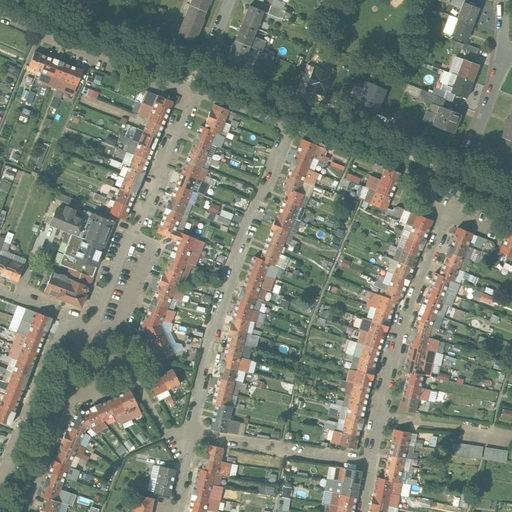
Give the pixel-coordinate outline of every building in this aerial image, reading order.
[(190,0),(189,5),(205,11),(209,0),(190,0)] [(463,3),(457,19),(472,25),(479,9),(463,3)] [(205,11),(189,5),(178,34),(193,40),(198,28),(199,28),(201,23),(200,23),(205,11)] [(263,11),(249,5),(242,23),(256,29),(263,11)] [(165,10),(159,8),(155,18),(161,20),(165,10)] [(472,25),(457,19),(451,36),(466,42),(472,25)] [(256,29),(242,23),(235,40),(249,46),(261,51),(265,41),(253,36),(256,29)] [(249,46),(235,40),(227,57),(242,63),(249,46)] [(466,51),(477,54),(479,48),(467,45),(466,51)] [(46,57),(34,52),(28,67),(41,72),(46,57)] [(53,59),(46,57),(41,72),(37,81),(49,85),(59,61),(54,59),(53,59)] [(478,65),(463,59),(457,75),(472,81),(478,65)] [(64,63),(59,61),(49,85),(61,90),(62,87),(64,81),(70,66),(63,63),(64,63)] [(314,67),(307,64),(300,81),(308,84),(314,67)] [(321,70),(314,67),(308,84),(306,89),(323,95),(333,70),(323,65),(321,70)] [(70,66),(64,81),(62,87),(65,88),(64,91),(73,95),(75,87),(73,87),(74,85),(76,85),(82,71),(70,66)] [(101,77),(87,73),(85,80),(99,84),(101,77)] [(472,81),(457,75),(451,92),(466,98),(472,81)] [(386,89),(369,82),(360,103),(378,110),(386,89)] [(25,90),(23,89),(19,100),(25,102),(29,91),(31,86),(28,84),(25,90)] [(435,95),(407,84),(405,92),(432,103),(435,95)] [(35,93),(29,91),(25,102),(31,104),(35,93)] [(157,96),(152,94),(149,102),(148,102),(147,106),(153,108),(168,114),(173,102),(158,96),(157,96)] [(355,100),(344,95),(341,101),(353,106),(355,100)] [(54,97),(50,107),(56,109),(60,99),(54,97)] [(148,102),(136,97),(134,101),(140,103),(147,106),(148,102)] [(228,111),(214,104),(211,112),(210,111),(208,116),(223,123),(224,122),(228,111)] [(168,114),(153,108),(147,106),(144,112),(150,114),(148,120),(163,126),(168,114)] [(461,113),(442,106),(439,114),(428,110),(423,121),(453,132),(461,113)] [(503,137),(511,140),(511,113),(510,119),(509,119),(506,125),(507,125),(503,137)] [(402,116),(397,115),(394,124),(410,129),(413,120),(402,116)] [(223,123),(208,116),(206,121),(207,121),(204,128),(215,133),(223,137),(225,138),(227,133),(228,133),(227,133),(228,130),(230,125),(224,122),(223,123)] [(163,126),(148,120),(143,131),(158,137),(163,126)] [(215,133),(204,128),(200,126),(197,134),(197,133),(195,138),(210,144),(215,133)] [(143,131),(137,129),(132,140),(153,149),(158,137),(143,131)] [(153,149),(132,140),(124,137),(122,143),(129,146),(126,152),(134,154),(134,155),(148,161),(153,149)] [(511,163),(511,140),(503,137),(498,149),(497,148),(494,154),(496,155),(491,166),(491,167),(508,174),(508,173),(511,163)] [(210,144),(195,138),(193,143),(190,150),(205,156),(210,144)] [(324,149),(302,140),(297,152),(312,158),(312,157),(318,160),(324,162),(326,163),(328,158),(321,156),(324,149)] [(205,156),(190,150),(186,162),(201,168),(205,156)] [(312,158),(297,152),(294,159),(293,159),(291,163),(307,170),(307,169),(313,172),(316,165),(318,160),(312,157),(312,158)] [(148,161),(134,155),(129,166),(144,172),(148,161)] [(211,158),(210,159),(208,164),(217,167),(219,162),(216,161),(211,158)] [(122,164),(112,160),(110,165),(120,169),(123,164),(122,164)] [(201,168),(186,162),(181,174),(196,180),(201,182),(202,182),(207,170),(201,168)] [(307,170),(291,163),(289,168),(290,169),(287,175),(302,181),(307,184),(310,178),(311,179),(313,172),(307,169),(307,170)] [(144,172),(129,166),(123,164),(122,164),(123,164),(120,169),(118,175),(124,178),(140,184),(141,180),(144,172)] [(400,174),(385,168),(380,180),(395,186),(400,174)] [(196,180),(181,174),(176,185),(191,191),(196,180)] [(302,181),(287,175),(282,188),(288,190),(288,189),(308,198),(309,198),(312,191),(311,191),(313,186),(307,184),(302,181)] [(140,184),(124,178),(119,190),(134,196),(134,197),(138,189),(139,185),(140,185),(140,184)] [(0,180),(0,195),(6,197),(9,183),(0,180)] [(395,186),(380,180),(375,192),(390,198),(395,186)] [(191,191),(176,185),(171,197),(186,203),(191,191)] [(313,186),(311,191),(312,191),(320,194),(322,190),(313,186)] [(308,198),(288,189),(288,190),(283,201),(298,207),(304,209),(308,198)] [(390,198),(375,192),(369,189),(364,201),(370,204),(385,210),(390,198)] [(134,196),(119,190),(114,201),(129,207),(134,196)] [(78,201),(59,194),(57,200),(76,208),(78,201)] [(106,198),(97,195),(95,199),(104,203),(106,198)] [(186,203),(171,197),(168,204),(168,203),(166,208),(181,215),(186,203)] [(129,207),(114,201),(112,207),(106,204),(103,211),(124,219),(129,207)] [(298,207),(283,201),(278,213),(293,219),(298,207)] [(66,207),(59,204),(52,221),(50,226),(51,226),(60,229),(104,247),(114,222),(83,210),(80,218),(72,215),(74,210),(66,207)] [(181,215),(166,208),(164,213),(165,213),(162,220),(177,226),(182,229),(187,217),(181,215)] [(233,215),(222,210),(220,216),(230,220),(233,215)] [(417,215),(411,212),(406,224),(412,227),(427,233),(432,221),(417,215)] [(293,219),(278,213),(275,220),(275,219),(273,224),(288,230),(288,231),(295,234),(298,227),(296,226),(299,221),(293,219)] [(51,219),(43,216),(41,222),(50,226),(52,221),(50,220),(51,219)] [(230,221),(220,217),(217,222),(228,226),(230,221)] [(177,226),(162,220),(159,228),(157,232),(177,241),(180,233),(181,233),(182,229),(177,226)] [(50,226),(41,222),(35,237),(45,241),(51,226),(50,226)] [(288,230),(273,224),(271,229),(269,236),(283,242),(284,242),(289,245),(289,244),(291,240),(293,234),(288,231),(288,230)] [(427,233),(412,227),(406,224),(405,224),(403,231),(401,236),(402,236),(407,239),(423,245),(425,240),(424,240),(427,233)] [(60,229),(51,226),(45,241),(54,245),(60,229)] [(403,231),(395,227),(393,232),(401,236),(403,231)] [(472,234),(457,228),(452,240),(467,246),(472,234)] [(104,247),(60,229),(54,245),(48,260),(92,277),(104,247)] [(4,239),(0,250),(1,251),(2,252),(6,254),(6,253),(13,235),(7,233),(4,239)] [(181,233),(180,233),(177,241),(175,245),(199,255),(204,243),(181,233)] [(283,242),(269,236),(264,248),(279,254),(284,242),(283,242)] [(423,245),(407,239),(402,236),(397,248),(417,257),(420,250),(421,250),(423,245)] [(478,236),(473,246),(480,249),(482,244),(484,239),(478,236)] [(511,242),(504,239),(499,251),(500,252),(511,256),(511,242)] [(467,246),(452,240),(449,247),(449,246),(447,251),(462,258),(467,246)] [(199,255),(175,245),(172,252),(170,257),(185,263),(195,266),(199,255)] [(279,254),(264,248),(259,259),(259,260),(268,263),(268,264),(273,266),(280,269),(285,257),(279,254)] [(417,257),(397,248),(395,253),(392,260),(393,260),(396,262),(398,262),(413,268),(417,257)] [(462,258),(447,251),(445,256),(445,257),(443,263),(458,269),(462,258)] [(6,254),(2,252),(0,256),(0,275),(5,277),(10,262),(11,262),(13,256),(6,253),(6,254)] [(511,256),(500,252),(498,256),(504,259),(505,257),(511,260),(511,256)] [(392,260),(384,256),(381,261),(390,265),(393,260),(392,260)] [(185,263),(170,257),(168,262),(166,269),(186,277),(191,265),(185,263)] [(268,263),(259,260),(259,259),(254,257),(249,269),(264,275),(264,276),(269,278),(272,270),(272,269),(273,266),(268,264),(268,263)] [(396,262),(393,260),(390,265),(387,272),(388,272),(393,274),(409,280),(411,276),(410,275),(413,268),(398,262),(396,262)] [(11,262),(10,262),(5,277),(17,282),(23,267),(11,262)] [(458,269),(443,263),(438,274),(438,275),(453,281),(458,269)] [(280,269),(273,266),(272,269),(272,270),(279,272),(278,273),(293,279),(295,275),(280,269)] [(186,277),(166,269),(163,276),(162,275),(160,280),(176,286),(178,280),(184,283),(186,277)] [(264,275),(249,269),(245,281),(259,287),(269,291),(273,279),(269,278),(264,276),(264,275)] [(393,274),(388,272),(385,279),(378,276),(376,281),(388,286),(403,292),(406,285),(407,285),(409,280),(393,274)] [(66,277),(60,274),(60,276),(52,273),(44,292),(81,307),(88,287),(79,283),(66,278),(66,277)] [(453,281),(438,275),(438,274),(434,273),(432,278),(430,285),(444,292),(449,280),(453,282),(453,281)] [(80,279),(67,274),(66,277),(66,278),(79,283),(80,279)] [(196,281),(186,277),(184,283),(188,285),(194,286),(196,281)] [(176,286),(160,280),(158,285),(159,285),(156,292),(171,298),(176,300),(180,301),(185,290),(176,286)] [(259,287),(245,281),(242,288),(241,288),(239,293),(255,299),(255,298),(261,301),(262,301),(266,290),(259,287)] [(403,292),(388,286),(376,281),(373,285),(382,289),(379,295),(380,295),(380,296),(395,302),(395,303),(398,304),(403,292)] [(444,292),(430,285),(425,297),(440,303),(445,305),(449,307),(454,295),(444,292)] [(171,298),(156,292),(153,299),(153,298),(151,303),(166,310),(171,298)] [(379,295),(370,292),(366,305),(367,306),(370,307),(376,309),(391,314),(395,303),(395,302),(380,296),(380,295),(379,295)] [(255,299),(239,293),(238,298),(236,305),(257,312),(261,301),(255,298),(255,299)] [(494,298),(482,293),(480,299),(491,304),(492,303),(494,304),(496,299),(493,298),(494,298)] [(440,303),(425,297),(422,304),(421,304),(419,309),(435,315),(441,317),(443,310),(444,309),(445,305),(440,303)] [(166,310),(151,303),(149,308),(149,309),(147,315),(161,321),(166,310)] [(257,312),(236,305),(233,317),(248,321),(254,323),(255,323),(258,312),(257,312)] [(376,309),(370,307),(369,312),(368,312),(366,319),(372,321),(387,326),(389,321),(388,321),(391,314),(376,309)] [(435,315),(419,309),(417,314),(418,314),(415,321),(430,327),(435,315)] [(36,313),(29,310),(25,322),(31,324),(31,325),(46,331),(47,331),(52,319),(36,313)] [(161,321),(147,315),(142,326),(148,338),(162,331),(160,326),(161,321)] [(248,321),(233,317),(231,324),(230,324),(229,329),(245,333),(251,335),(253,330),(253,328),(254,323),(248,321)] [(366,319),(362,318),(358,330),(361,331),(368,333),(383,338),(385,331),(386,331),(387,326),(372,321),(366,319)] [(430,327),(415,321),(414,325),(413,329),(412,328),(411,334),(432,339),(433,334),(435,335),(436,333),(437,329),(430,327)] [(46,331),(31,325),(27,337),(41,342),(46,331)] [(245,333),(229,329),(228,334),(228,335),(227,342),(242,345),(243,345),(250,347),(255,348),(258,337),(251,335),(245,333)] [(162,331),(148,338),(153,349),(168,342),(168,343),(175,344),(176,340),(173,339),(174,333),(162,331)] [(368,333),(361,331),(357,343),(364,345),(379,350),(383,338),(368,333)] [(432,339),(411,334),(410,339),(411,339),(409,346),(425,350),(431,351),(434,352),(437,341),(432,339)] [(41,342),(27,337),(22,348),(37,354),(41,342)] [(168,342),(153,349),(159,361),(166,358),(174,354),(168,343),(168,342)] [(242,345),(227,342),(224,354),(240,357),(239,357),(246,359),(247,360),(250,347),(243,345),(242,345)] [(379,350),(364,345),(357,343),(356,342),(352,356),(353,356),(359,358),(360,358),(375,362),(379,350)] [(37,354),(22,348),(15,346),(13,352),(20,354),(17,360),(32,366),(37,354)] [(425,350),(409,346),(406,358),(428,363),(430,357),(431,351),(425,350)] [(436,353),(431,351),(430,357),(435,358),(436,358),(439,359),(441,355),(435,353),(436,353)] [(240,357),(224,354),(222,361),(221,361),(220,366),(237,370),(238,363),(244,364),(244,365),(246,359),(239,357),(240,357)] [(11,358),(2,355),(0,359),(9,363),(11,358)] [(375,362),(360,358),(359,358),(353,356),(352,361),(350,370),(356,371),(373,375),(374,369),(373,369),(375,362)] [(17,361),(11,358),(9,363),(7,369),(13,372),(28,378),(32,366),(17,360),(17,361)] [(166,358),(159,361),(162,367),(167,365),(167,363),(167,361),(166,358)] [(428,363),(406,358),(404,366),(403,372),(407,373),(407,372),(423,375),(429,376),(432,364),(428,363)] [(237,370),(220,366),(219,371),(220,371),(218,379),(234,382),(242,384),(245,372),(242,371),(238,370),(237,370)] [(7,369),(6,369),(4,375),(4,376),(2,381),(8,384),(13,372),(7,369)] [(172,370),(160,375),(167,390),(179,384),(172,370)] [(373,375),(356,371),(350,370),(349,370),(347,382),(346,382),(353,383),(354,383),(369,387),(371,379),(372,380),(373,375)] [(28,378),(13,372),(8,384),(23,389),(28,378)] [(423,375),(407,372),(407,373),(404,384),(420,388),(423,375)] [(167,390),(160,375),(148,381),(155,395),(156,395),(159,401),(166,397),(170,395),(167,390)] [(234,382),(218,379),(215,391),(231,394),(234,382)] [(2,381),(0,381),(0,380),(0,388),(6,390),(8,384),(2,381)] [(369,387),(354,383),(353,383),(346,382),(347,382),(341,380),(340,386),(346,387),(344,394),(351,396),(351,395),(366,399),(369,387)] [(23,389),(8,384),(6,390),(4,395),(19,401),(23,389)] [(420,388),(404,384),(402,396),(417,400),(417,399),(423,401),(425,396),(426,389),(420,388)] [(130,390),(118,396),(125,410),(129,416),(133,414),(135,413),(135,412),(140,410),(140,411),(143,409),(139,403),(137,405),(137,404),(130,390)] [(231,394),(215,391),(212,404),(216,405),(216,404),(228,407),(228,406),(231,394)] [(351,396),(344,394),(344,396),(343,401),(342,406),(342,407),(348,408),(363,411),(366,399),(351,395),(351,396)] [(19,401),(4,395),(0,404),(0,407),(14,413),(14,412),(19,401)] [(118,396),(106,401),(113,416),(117,422),(118,421),(120,424),(131,418),(130,416),(129,416),(125,410),(118,396)] [(417,400),(402,396),(400,404),(398,409),(404,411),(404,410),(414,413),(417,400)] [(106,401),(100,405),(99,404),(95,406),(102,421),(113,416),(106,401)] [(228,407),(216,404),(216,405),(213,416),(229,420),(232,407),(228,406),(228,407)] [(95,406),(90,408),(90,409),(84,412),(91,427),(95,432),(107,427),(102,421),(95,406)] [(14,413),(0,407),(0,421),(10,426),(15,413),(14,412),(14,413)] [(348,408),(342,407),(341,411),(340,411),(339,419),(345,420),(361,424),(362,419),(363,411),(348,408)] [(84,412),(78,409),(69,426),(84,433),(86,429),(91,427),(84,412)] [(140,410),(135,412),(135,413),(139,418),(143,416),(140,411),(140,410)] [(229,420),(213,416),(210,429),(226,433),(236,435),(239,422),(229,420)] [(361,424),(345,420),(339,419),(337,425),(338,425),(336,431),(342,433),(342,432),(358,436),(359,429),(360,429),(361,424)] [(84,433),(69,426),(66,432),(65,432),(63,437),(78,444),(84,433)] [(410,433),(400,431),(394,429),(392,435),(393,435),(391,442),(407,446),(413,447),(413,446),(421,447),(423,441),(415,440),(416,434),(410,433)] [(358,436),(342,432),(342,433),(339,445),(355,449),(358,436)] [(78,444),(63,437),(61,442),(62,442),(59,449),(73,455),(73,456),(79,458),(81,454),(84,448),(84,447),(78,444)] [(407,446),(391,442),(388,455),(404,458),(410,459),(410,458),(411,453),(412,453),(413,447),(407,446)] [(91,447),(86,444),(84,447),(84,448),(92,453),(94,450),(91,447)] [(223,449),(207,445),(205,453),(204,458),(220,462),(223,449)] [(123,447),(117,452),(121,456),(127,451),(123,447)] [(73,455),(59,449),(56,455),(55,455),(53,460),(68,466),(68,467),(74,469),(75,469),(77,463),(79,458),(73,456),(73,455)] [(404,458),(388,455),(385,467),(401,471),(407,472),(408,467),(409,467),(410,459),(404,458)] [(220,462),(204,458),(202,463),(203,463),(202,470),(202,471),(213,473),(213,474),(220,475),(223,476),(225,469),(219,468),(220,462)] [(68,466),(53,460),(51,465),(52,465),(49,472),(64,478),(71,480),(70,480),(72,475),(74,469),(68,467),(68,466)] [(175,470),(159,467),(157,480),(172,483),(175,470)] [(345,468),(336,467),(334,476),(333,480),(337,481),(342,482),(343,482),(358,485),(361,472),(345,468)] [(401,471),(385,467),(383,479),(392,481),(392,482),(402,483),(404,484),(404,483),(405,479),(410,480),(412,473),(407,472),(401,471)] [(213,473),(202,471),(202,470),(198,469),(195,482),(211,485),(218,486),(220,475),(213,474),(213,473)] [(64,478),(49,472),(47,479),(46,479),(44,484),(60,490),(60,489),(64,478)] [(327,479),(322,478),(321,483),(326,484),(326,485),(336,487),(337,481),(333,480),(327,479)] [(392,481),(383,479),(376,478),(373,491),(389,494),(389,493),(395,495),(399,495),(402,483),(392,482),(392,481)] [(172,483),(157,480),(154,492),(169,496),(172,483)] [(358,485),(343,482),(342,482),(337,481),(336,487),(326,485),(325,491),(340,493),(340,494),(356,497),(358,485)] [(211,485),(195,482),(193,489),(191,494),(208,498),(211,485)] [(60,490),(44,484),(42,489),(43,489),(40,496),(45,498),(45,497),(60,503),(60,502),(65,504),(69,493),(60,489),(60,490)] [(136,493),(131,495),(127,511),(133,511),(134,511),(138,497),(140,491),(136,490),(136,493)] [(389,494),(373,491),(372,498),(371,498),(370,503),(393,507),(395,495),(389,493),(389,494)] [(340,494),(333,492),(331,505),(353,509),(356,497),(340,494)] [(208,498),(191,494),(190,499),(191,499),(189,507),(205,510),(215,511),(218,500),(214,499),(208,498)] [(56,511),(60,503),(45,497),(45,498),(41,509),(48,511),(56,511)] [(138,497),(134,511),(149,511),(152,500),(138,497)] [(393,507),(370,503),(369,508),(370,508),(369,511),(394,511),(395,508),(393,507)]
